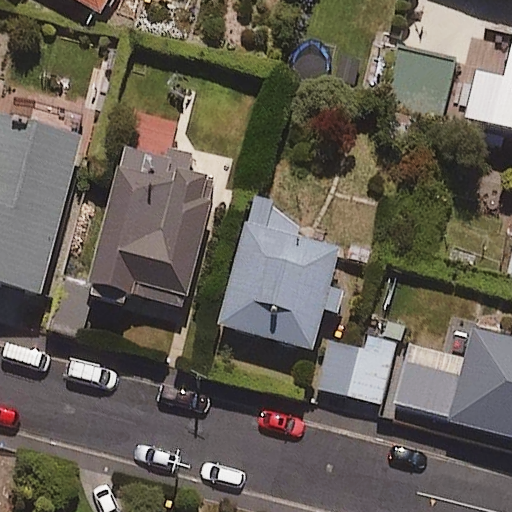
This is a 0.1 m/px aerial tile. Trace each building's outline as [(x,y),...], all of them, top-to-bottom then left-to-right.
[(72,0),(98,15),(106,0),(72,0)] [(511,32),(510,32),(500,74),(471,67),(458,120),(511,132),(511,32)] [(455,58),(400,47),(389,105),(443,115),(455,58)] [(0,285),(39,296),(81,137),(0,115),(0,285)] [(161,156),(119,145),(81,294),(123,305),(127,292),(182,306),(209,202),(200,199),(206,175),(191,171),(196,153),(164,145),(161,156)] [(244,222),(218,325),(313,350),(340,247),(244,222)] [(90,298),(62,291),(52,330),(79,338),(90,298)] [(511,337),(469,326),(461,357),(407,343),(392,405),(511,434),(511,337)] [(394,342),(364,335),(359,358),(326,350),(317,389),(379,404),(394,342)]
